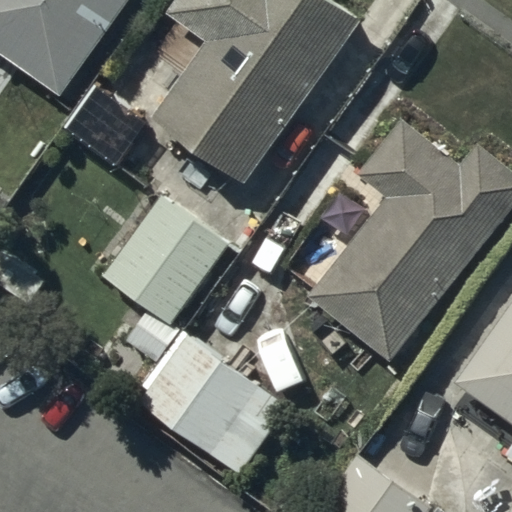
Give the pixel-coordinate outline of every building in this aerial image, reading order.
[(126,0),(0,0),(0,45),(62,89),(126,0)] [(366,19),(339,0),(180,0),(173,10),(215,40),(160,116),(249,180),(366,19)] [(511,211),(511,167),(483,144),(468,163),(407,114),(361,171),(393,197),(315,292),(394,356),(511,211)] [(234,246),(167,197),(110,273),(177,322),(234,246)] [(181,331),(153,310),(131,339),(160,360),(181,331)] [(511,315),(465,381),(511,414),(511,315)] [(289,410),(193,337),(144,401),(241,473),(289,410)] [(429,511),(361,462),(324,511),(429,511)]
